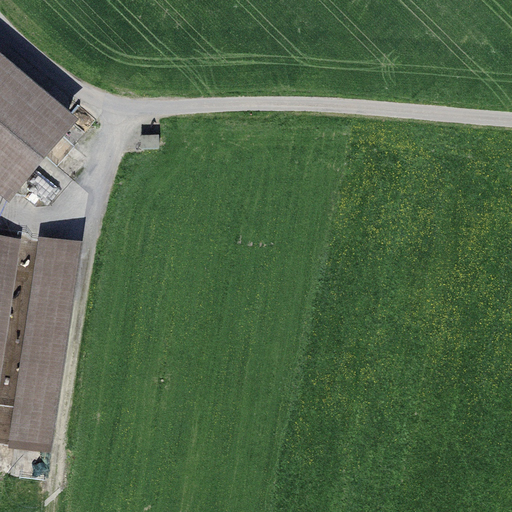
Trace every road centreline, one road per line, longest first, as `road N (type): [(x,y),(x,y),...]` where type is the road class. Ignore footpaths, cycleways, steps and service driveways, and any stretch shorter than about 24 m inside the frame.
road 1 (track): [(51,511),(117,106)]
road 2 (track): [(511,120),(257,103),(117,106)]
road 3 (track): [(117,106),(72,86),(0,19)]
